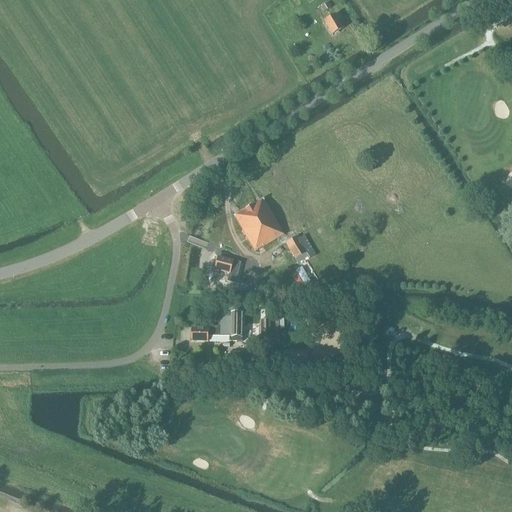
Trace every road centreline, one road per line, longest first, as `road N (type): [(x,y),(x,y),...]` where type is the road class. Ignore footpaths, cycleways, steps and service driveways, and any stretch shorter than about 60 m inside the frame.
road 1 (tertiary): [(161,203),(480,0)]
road 2 (unclassified): [(161,203),(178,239),(152,349),(133,360),(0,370)]
road 3 (tertiary): [(161,203),(0,276)]
